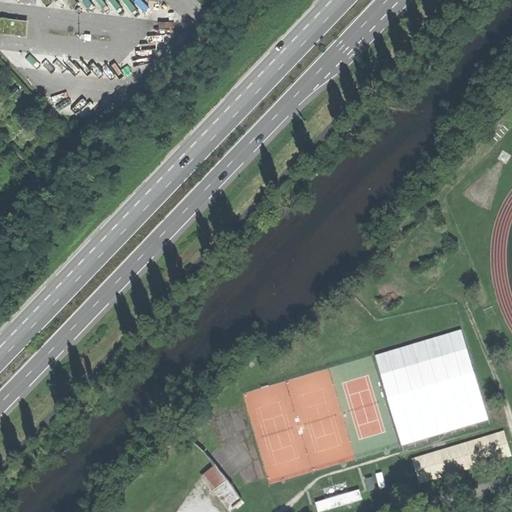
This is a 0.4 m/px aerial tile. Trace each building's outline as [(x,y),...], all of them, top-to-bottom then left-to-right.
[(28,20),(0,16),(0,32),(26,36),(28,20)] [(403,443),(490,416),(465,327),(378,353),(403,443)] [(422,481),(511,454),(505,430),(414,457),(422,481)] [(229,484),(215,467),(202,477),(213,491),(214,490),(230,510),(232,509),(232,508),(241,501),(229,484)] [(318,510),(363,502),(361,493),(317,500),(318,510)]
